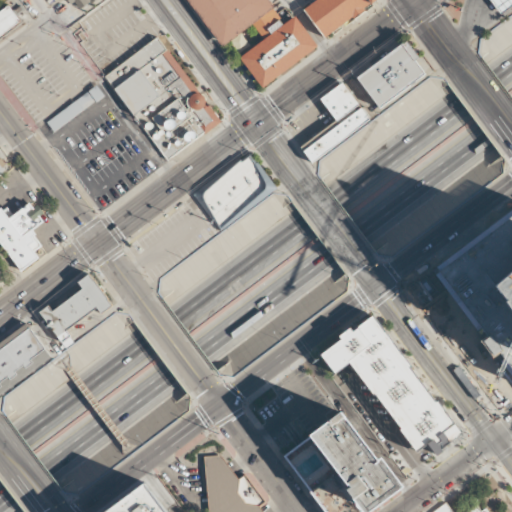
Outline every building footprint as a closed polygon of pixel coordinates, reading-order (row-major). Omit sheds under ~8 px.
[(69,0),(78,12),(94,0),(69,0)] [(264,86),(319,47),(299,17),(275,29),(264,17),(276,7),(270,0),(191,0),(224,46),(254,27),(264,39),(242,57),(264,86)] [(378,0),(324,40),(304,11),(318,0),(378,0)] [(511,0),(511,6),(501,15),(490,0),(511,0)] [(0,13),(0,36),(21,24),(11,7),(0,13)] [(365,71),(388,101),(433,68),(423,54),(427,51),(414,34),(365,71)] [(105,74),(165,161),(220,123),(160,37),(105,74)] [(326,95),(345,120),(310,147),(318,158),(376,115),(348,78),(326,95)] [(249,154),(194,195),(220,231),(276,190),(249,154)] [(0,209),(0,243),(20,272),(46,254),(31,232),(46,221),(32,202),(9,218),(2,208),(0,209)] [(98,307),(102,313),(112,305),(89,274),(78,282),(83,289),(53,311),(49,306),(40,312),(63,343),(72,337),(67,330),(98,307)] [(461,436),(375,315),(352,331),(320,353),(334,374),(351,362),(416,453),(427,445),(435,455),(461,436)] [(0,384),(0,346),(32,323),(50,348),(0,384)] [(295,449),(342,511),(359,511),(434,455),(411,426),(408,428),(371,381),(341,404),(324,428),(295,449)] [(221,454),(204,456),(208,511),(264,511),(260,506),(267,502),(247,474),(240,479),(221,454)] [(107,511),(137,491),(152,511),(107,511)] [(488,511),(486,508),(481,511),(476,504),(465,511),(453,511),(446,503),(433,511),(488,511)]
